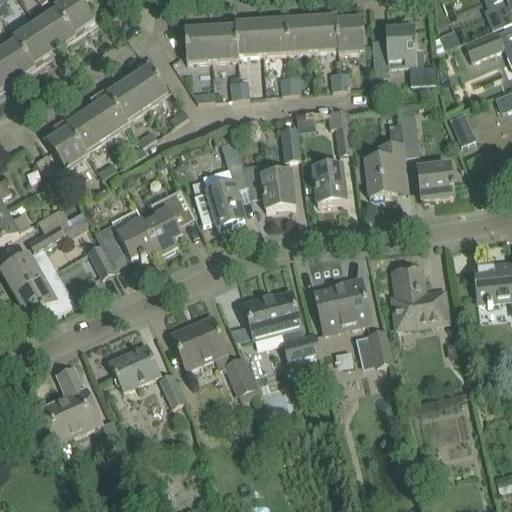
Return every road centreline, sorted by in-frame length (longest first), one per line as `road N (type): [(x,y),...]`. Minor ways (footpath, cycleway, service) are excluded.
road 1 (residential): [(0,371),(20,370),(276,254),(511,222)]
road 2 (residential): [(0,141),(153,29),(192,11),(383,0)]
